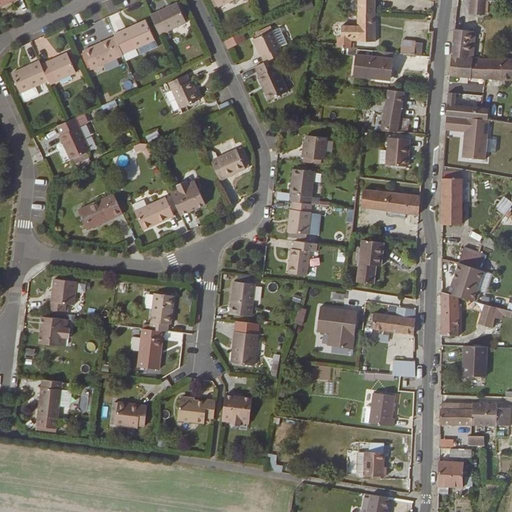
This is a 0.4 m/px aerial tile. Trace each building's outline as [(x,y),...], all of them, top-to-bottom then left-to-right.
[(358,0),(358,14),(375,15),(376,0),(358,0)] [(484,0),(470,0),(469,11),(483,13),(484,0)] [(180,4),(153,15),(164,38),(172,35),(171,30),(188,24),(180,4)] [(358,23),(357,37),(374,38),(375,15),(358,14),(358,23)] [(125,54),(131,51),(158,40),(149,20),(123,31),(116,34),(117,37),(125,54)] [(351,37),(357,37),(358,23),(341,22),(340,33),(351,34),(351,37)] [(276,30),(283,47),(291,44),(284,27),(276,30)] [(451,41),(447,75),(455,76),(459,76),(460,55),(472,56),(474,30),(453,28),(451,41)] [(268,61),(277,57),(285,53),(283,47),(276,30),(255,39),(262,56),(265,55),(268,61)] [(227,40),(230,47),(248,39),(245,32),(227,40)] [(337,32),(337,45),(354,47),(355,41),(351,41),(351,37),(351,34),(340,33),(337,32)] [(125,54),(117,37),(87,50),(94,68),(126,55),(125,54)] [(402,40),(400,53),(413,54),(415,43),(415,41),(402,40)] [(421,55),(423,43),(415,43),(413,54),(421,55)] [(393,52),(377,50),(376,57),(356,54),(353,76),(368,78),(369,75),(390,77),(393,52)] [(69,51),(43,62),(50,78),(52,82),(77,71),(69,51)] [(460,55),(459,76),(482,77),(487,77),(489,58),(472,56),(460,55)] [(268,61),(259,65),(263,75),(262,76),(272,98),(291,90),(277,57),(268,61)] [(43,62),(41,58),(13,70),(21,90),(50,78),(43,62)] [(511,59),(505,59),(489,58),(487,77),(511,78),(511,59)] [(184,77),(164,85),(176,110),(195,101),(184,77)] [(405,91),(388,90),(380,130),(406,133),(408,121),(400,119),(405,91)] [(446,92),(443,114),(486,119),(488,119),(488,108),(481,107),(454,104),(454,92),(446,92)] [(484,155),(486,119),(443,114),(443,128),(461,129),(460,154),(484,155)] [(76,128),(57,136),(67,160),(87,152),(76,128)] [(318,161),(322,161),(324,139),(304,136),(303,144),(302,150),(301,150),(300,159),(301,159),(318,161)] [(383,164),(405,166),(407,139),(386,137),(383,164)] [(237,150),(245,170),(249,168),(240,149),(237,150)] [(237,150),(210,161),(219,181),(245,170),(237,150)] [(291,197),(290,202),(291,203),(309,204),(313,173),(292,170),(288,196),(291,197)] [(461,171),(460,176),(470,181),(470,171),(461,171)] [(450,175),(440,175),(440,224),(461,222),(460,200),(460,176),(459,176),(450,175)] [(460,176),(460,200),(469,200),(470,181),(460,176)] [(179,193),(170,197),(179,217),(205,205),(196,185),(187,189),(184,183),(176,186),(179,193)] [(420,195),(358,185),(355,210),(379,210),(418,215),(420,195)] [(85,212),(78,215),(82,223),(89,220),(91,226),(101,222),(100,219),(120,210),(112,193),(82,205),(85,212)] [(506,213),(511,203),(511,202),(502,196),(495,206),(506,213)] [(166,199),(134,212),(142,230),(173,217),(166,199)] [(309,204),(291,203),(290,211),(288,211),(285,233),(287,233),(304,236),(306,236),(310,205),(309,204)] [(76,208),(78,215),(85,212),(82,205),(76,208)] [(100,219),(101,222),(121,213),(120,210),(100,219)] [(89,220),(82,223),(84,229),(91,226),(89,220)] [(362,236),(357,278),(371,280),(374,262),(379,262),(382,239),(362,236)] [(316,243),(293,241),(293,250),(290,250),(287,273),(304,276),(308,253),(314,253),(316,243)] [(457,260),(475,266),(480,251),(462,245),(457,260)] [(448,289),(457,292),(465,294),(475,297),(478,288),(485,269),(475,266),(457,260),(448,289)] [(485,269),(478,288),(489,291),(495,272),(485,269)] [(52,282),(47,312),(63,315),(64,308),(71,309),(75,286),(52,282)] [(231,284),(227,316),(248,319),(253,287),(231,284)] [(439,287),(439,328),(456,333),(457,292),(448,289),(439,287)] [(148,332),(161,334),(164,334),(165,329),(168,329),(173,303),(153,300),(148,332)] [(493,319),(496,304),(483,300),(479,318),(473,319),(473,335),(497,338),(499,319),(493,319)] [(350,347),(353,310),(344,309),(344,312),(339,311),(339,309),(316,307),(314,332),(326,333),(325,345),(350,347)] [(303,326),(306,309),(298,308),(295,324),(303,326)] [(413,330),(414,315),(375,310),(372,324),(413,330)] [(63,322),(41,319),(37,346),(58,349),(59,341),(66,342),(68,332),(62,331),(63,322)] [(363,336),(370,337),(372,324),(365,324),(363,336)] [(148,332),(141,332),(135,371),(156,374),(160,348),(160,346),(161,334),(148,332)] [(228,363),(228,366),(251,369),(255,347),(231,343),(230,352),(232,352),(231,363),(228,363)] [(463,344),(462,373),(472,373),(484,374),(485,344),(463,344)] [(273,354),(271,376),(278,377),(280,355),(273,354)] [(389,360),(388,372),(397,373),(394,361),(389,360)] [(397,373),(416,374),(413,362),(394,361),(397,373)] [(202,380),(202,392),(212,392),(213,380),(202,380)] [(61,385),(41,383),(36,419),(55,422),(57,411),(59,395),(61,385)] [(59,395),(57,411),(63,412),(68,408),(69,400),(66,396),(59,395)] [(370,395),(365,424),(390,428),(391,420),(389,419),(392,398),(370,395)] [(201,418),(209,419),(212,402),(203,401),(203,403),(191,401),(186,400),(184,398),(179,397),(176,399),(173,420),(200,424),(201,418)] [(221,399),(218,422),(228,423),(228,430),(236,431),(237,424),(246,425),(249,403),(221,399)] [(440,400),(440,406),(472,407),(472,421),(506,421),(506,403),(495,403),(495,400),(440,400)] [(440,406),(438,406),(438,421),(472,421),(472,407),(440,406)] [(115,408),(112,430),(134,434),(135,430),(141,431),(144,412),(115,408)] [(483,430),(470,430),(467,430),(467,441),(483,442),(483,430)] [(273,446),(282,447),(283,438),(274,437),(273,446)] [(469,444),(450,443),(450,451),(469,452),(469,444)] [(282,472),(282,465),(276,464),(276,454),(268,453),(267,471),(282,472)] [(361,453),(360,477),(382,478),(382,468),(379,468),(380,455),(361,453)] [(438,458),(437,483),(462,483),(463,459),(438,458)] [(472,477),(464,477),(464,488),(472,488),(472,477)] [(381,511),(383,497),(364,493),(362,511),(381,511)]
